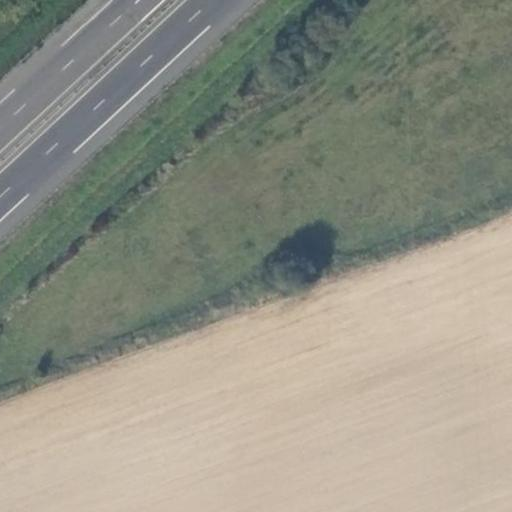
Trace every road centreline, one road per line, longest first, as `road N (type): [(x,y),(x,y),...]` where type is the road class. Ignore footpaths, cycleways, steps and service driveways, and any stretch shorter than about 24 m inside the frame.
road 1 (trunk): [(0,196),(211,0)]
road 2 (trunk): [(138,0),(0,128)]
